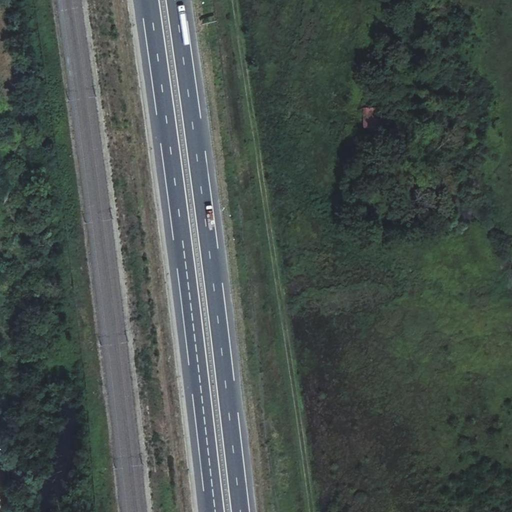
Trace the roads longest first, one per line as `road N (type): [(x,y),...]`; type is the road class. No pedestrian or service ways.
road 1 (track): [(308,511),(232,0)]
road 2 (motorway): [(241,511),(175,0)]
road 3 (motorway): [(148,0),(214,511)]
